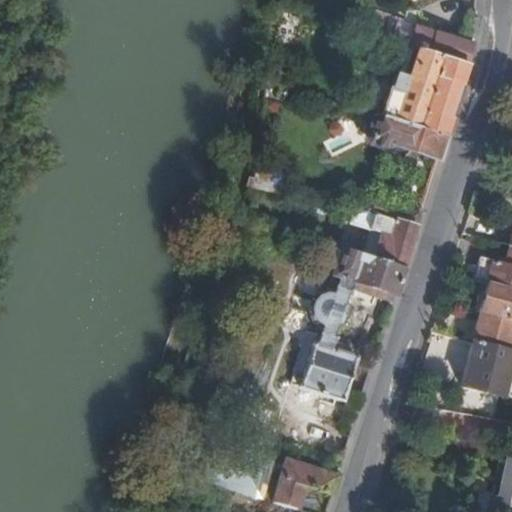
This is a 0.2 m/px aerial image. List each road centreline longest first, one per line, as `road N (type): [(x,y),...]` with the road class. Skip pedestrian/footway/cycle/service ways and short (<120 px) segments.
road 1 (tertiary): [(346,511),(389,362),(412,319),(457,177)]
road 2 (tertiary): [(457,177),(497,67),(504,0)]
